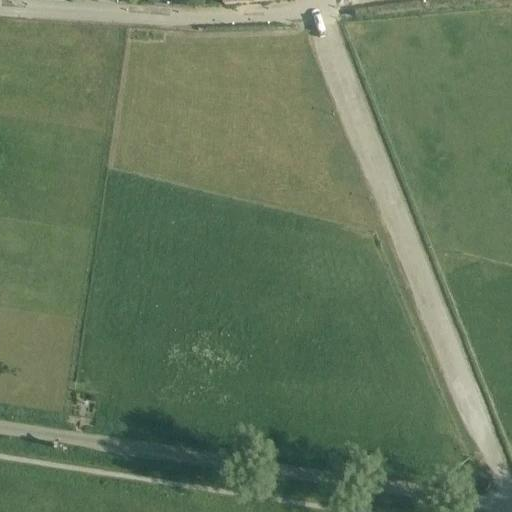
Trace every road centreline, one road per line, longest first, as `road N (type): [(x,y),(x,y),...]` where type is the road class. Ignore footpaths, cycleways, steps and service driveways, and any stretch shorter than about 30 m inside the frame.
road 1 (track): [(317,8),(499,467),(504,509)]
road 2 (unclassified): [(511,510),(0,427)]
road 3 (unclassified): [(0,6),(259,15),(317,8)]
